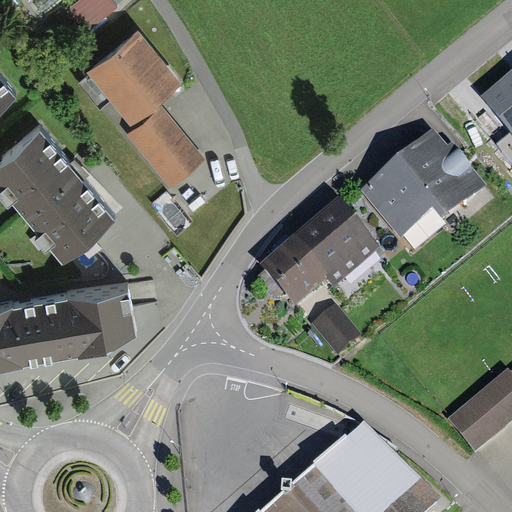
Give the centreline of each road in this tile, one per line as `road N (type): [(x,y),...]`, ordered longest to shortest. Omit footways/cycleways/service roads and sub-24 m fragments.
road 1 (residential): [(194,332),(268,220),(510,0)]
road 2 (residential): [(194,332),(321,374),(463,460),(507,511)]
road 3 (residential): [(114,448),(194,332)]
